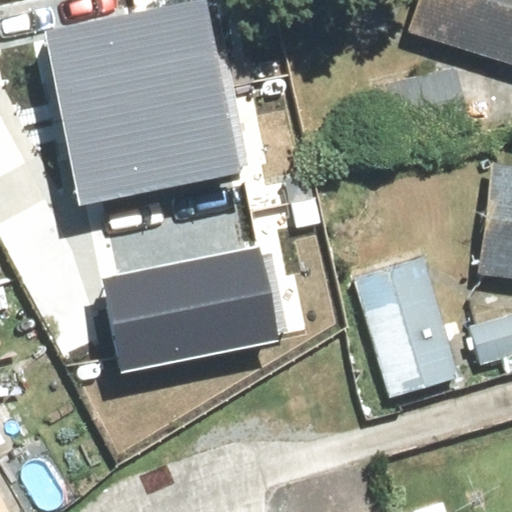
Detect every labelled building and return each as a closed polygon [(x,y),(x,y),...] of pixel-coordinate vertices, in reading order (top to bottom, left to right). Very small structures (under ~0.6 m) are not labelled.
[(511,0),(407,0),(394,43),(511,78),(511,0)] [(49,36),(83,206),(242,174),(208,4),(49,36)] [(463,71),(370,92),(384,150),(476,129),(463,71)] [(511,169),(478,165),(463,283),(511,289),(511,169)] [(107,285),(127,376),(281,344),(261,252),(107,285)] [(434,257),(358,278),(392,402),(468,381),(434,257)] [(511,317),(473,330),(486,369),(511,360),(511,317)] [(10,511),(0,492),(0,511),(10,511)]
